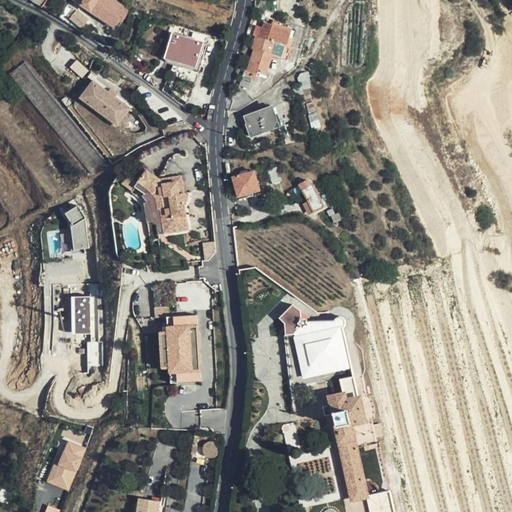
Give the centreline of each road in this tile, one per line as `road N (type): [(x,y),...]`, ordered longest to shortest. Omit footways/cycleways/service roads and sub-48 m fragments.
road 1 (tertiary): [(221,511),(238,368),(216,125)]
road 2 (residential): [(19,0),(193,119),(216,125)]
road 3 (tertiary): [(216,125),(245,0)]
